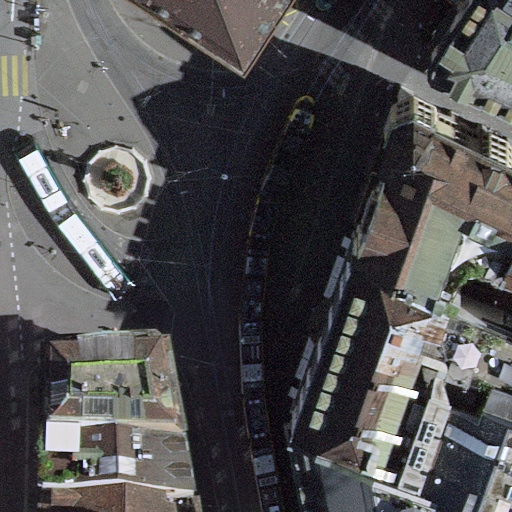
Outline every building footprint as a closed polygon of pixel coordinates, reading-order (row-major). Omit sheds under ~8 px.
[(192,0),(241,32),(262,0),(192,0)] [(431,39),(432,41),(473,63),(479,67),(501,78),(511,82),(511,0),(454,0),(443,17),(431,36),(431,39)] [(480,285),(511,221),(511,139),(482,124),(439,103),(402,84),(375,161),(370,173),(373,174),(356,224),(480,285)] [(511,221),(480,285),(483,286),(452,368),(480,378),(484,367),(511,377),(511,221)] [(422,452),(452,368),(483,286),(480,285),(356,224),(354,227),(313,342),(291,403),(293,403),(422,452)] [(511,511),(511,377),(484,367),(480,378),(452,368),(422,452),(293,403),(293,406),(313,511),(511,511)] [(46,441),(45,461),(182,465),(165,378),(162,378),(161,376),(155,370),(132,371),(126,378),(120,378),(120,380),(102,382),(91,382),(91,380),(85,380),(78,374),(55,375),(49,382),(49,384),(46,385),(46,441)] [(190,511),(185,485),(182,465),(45,461),(43,504),(42,511),(190,511)]
